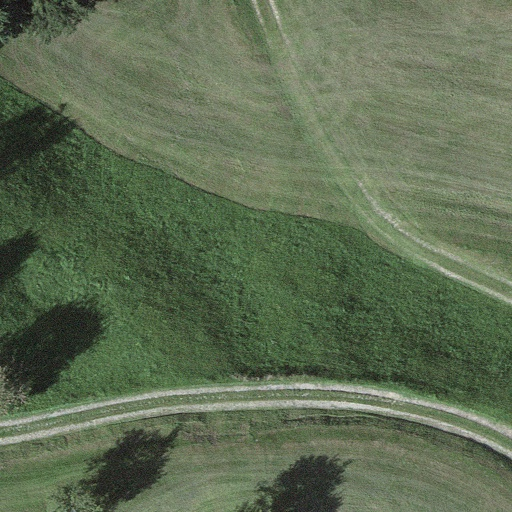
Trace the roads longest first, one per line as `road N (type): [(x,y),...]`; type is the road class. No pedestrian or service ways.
road 1 (track): [(511,445),(392,402),(298,395),(0,429)]
road 2 (track): [(263,0),(333,163),(367,208),(431,257),(511,296)]
